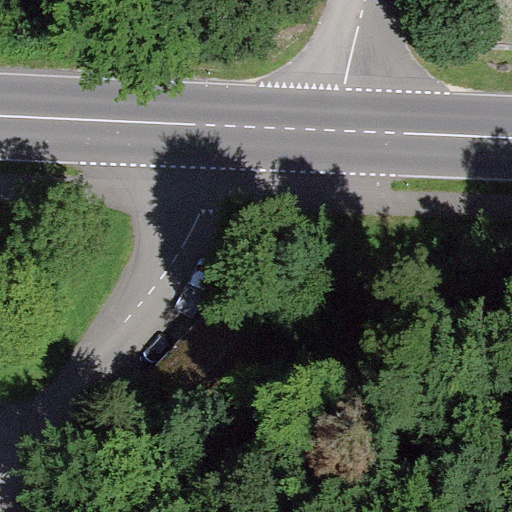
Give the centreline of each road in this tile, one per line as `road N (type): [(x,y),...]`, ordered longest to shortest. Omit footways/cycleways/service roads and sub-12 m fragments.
road 1 (secondary): [(511,138),(0,114)]
road 2 (track): [(218,190),(97,365),(13,452),(0,490)]
road 3 (track): [(369,0),(339,128)]
